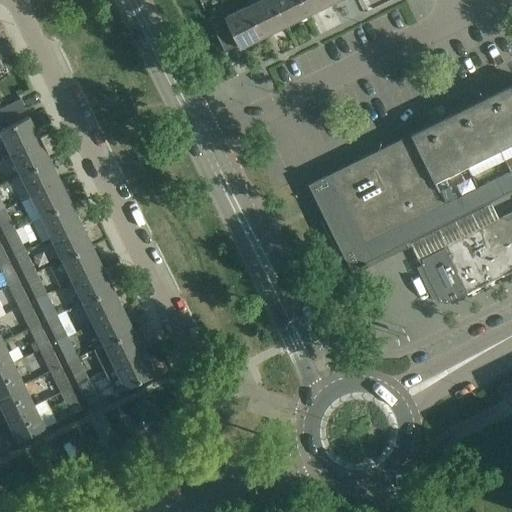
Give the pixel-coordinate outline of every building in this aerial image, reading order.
[(272,0),(259,0),(248,6),(263,37),(273,32),(273,31),(285,25),(272,0)] [(308,15),(300,0),(272,0),(285,25),(298,19),(298,20),(308,15)] [(330,3),(328,0),(300,0),(308,15),(318,10),(318,9),(330,3)] [(263,37),(248,6),(224,17),(239,47),(238,47),(239,48),(241,47),(252,41),(253,42),(263,37)] [(330,174),(310,184),(328,220),(351,266),(369,258),(371,257),(391,247),(396,244),(410,238),(511,188),(511,86),(511,87),(510,85),(508,86),(509,87),(444,118),(436,122),(361,159),(330,174)] [(20,99),(0,108),(0,112),(4,120),(25,109),(20,99)] [(0,130),(11,152),(39,138),(29,116),(0,130)] [(50,159),(39,138),(11,152),(21,174),(50,159)] [(32,195),(60,181),(50,159),(21,174),(32,195)] [(42,216),(71,202),(60,181),(32,195),(42,216)] [(32,221),(43,242),(52,238),(81,224),(71,202),(42,216),(32,221)] [(0,225),(5,235),(16,229),(5,208),(0,210),(0,225)] [(467,292),(511,269),(511,219),(482,234),(476,233),(467,238),(465,242),(467,247),(449,256),(445,246),(421,258),(423,262),(421,262),(440,301),(442,300),(443,303),(467,292)] [(92,245),(81,224),(52,238),(63,259),(92,245)] [(16,229),(5,235),(15,256),(26,251),(22,243),(29,240),(23,226),(16,229)] [(73,280),(102,266),(92,245),(63,259),(73,280)] [(36,272),(26,251),(15,256),(26,277),(36,272)] [(8,259),(0,262),(0,270),(7,286),(18,280),(8,259)] [(84,302),(113,288),(102,266),(73,280),(84,302)] [(36,299),(47,293),(36,272),(26,277),(36,299)] [(18,307),(29,302),(18,280),(7,286),(18,307)] [(113,288),(84,302),(94,323),(123,309),(113,288)] [(36,299),(46,320),(57,315),(47,293),(36,299)] [(29,328),(39,323),(29,302),(18,307),(29,328)] [(95,349),(133,330),(123,309),(94,323),(105,344),(95,349)] [(46,320),(57,341),(73,333),(76,332),(66,311),(57,315),(46,320)] [(50,344),(39,323),(29,328),(22,332),(33,352),(39,349),(40,350),(50,344)] [(144,352),(133,330),(95,349),(105,370),(144,352)] [(57,341),(67,363),(78,357),(68,336),(73,333),(57,341)] [(0,342),(0,368),(14,362),(3,341),(0,342)] [(50,371),(60,366),(50,344),(40,350),(50,371)] [(144,352),(105,370),(116,392),(120,399),(130,394),(126,387),(154,373),(144,352)] [(78,384),(88,379),(78,357),(67,363),(78,384)] [(0,395),(24,384),(14,362),(0,368),(0,395)] [(61,392),(71,387),(60,366),(50,371),(61,392)] [(102,397),(112,392),(102,372),(93,376),(102,397)] [(98,400),(88,379),(78,384),(92,413),(110,404),(106,396),(98,400)] [(24,384),(0,395),(0,402),(8,418),(35,405),(24,384)] [(71,387),(61,392),(72,414),(82,409),(71,387)] [(35,405),(8,418),(18,440),(45,427),(35,405)]
